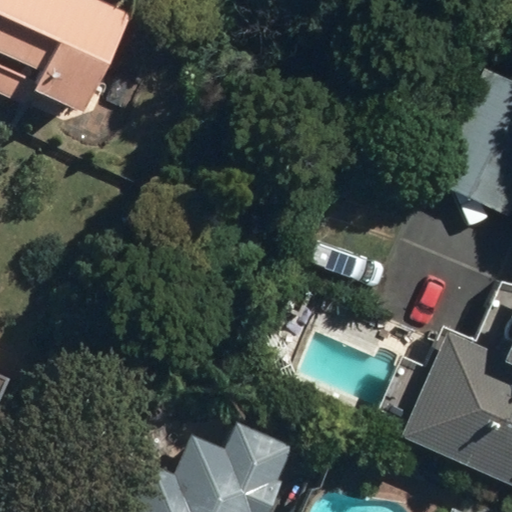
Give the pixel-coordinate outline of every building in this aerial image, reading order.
[(0,0),(0,71),(78,106),(123,6),(108,0),(0,0)] [(511,203),(511,75),(477,60),(425,176),(508,212),(511,203)] [(390,430),(511,485),(511,277),(502,273),(472,338),(441,324),(421,367),(391,354),(368,405),(396,418),(390,430)] [(273,474),(287,441),(227,416),(216,441),(183,427),(166,467),(142,457),(118,511),(260,511),(276,475),(273,474)] [(467,511),(444,501),(439,511),(467,511)]
